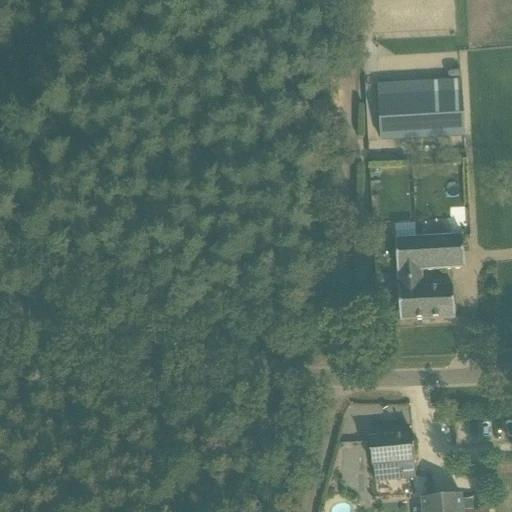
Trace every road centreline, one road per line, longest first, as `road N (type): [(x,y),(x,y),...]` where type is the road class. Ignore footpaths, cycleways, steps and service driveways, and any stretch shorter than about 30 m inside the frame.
road 1 (unclassified): [(0,312),(266,372),(422,388),(511,380)]
road 2 (track): [(351,0),(338,381),(314,511)]
